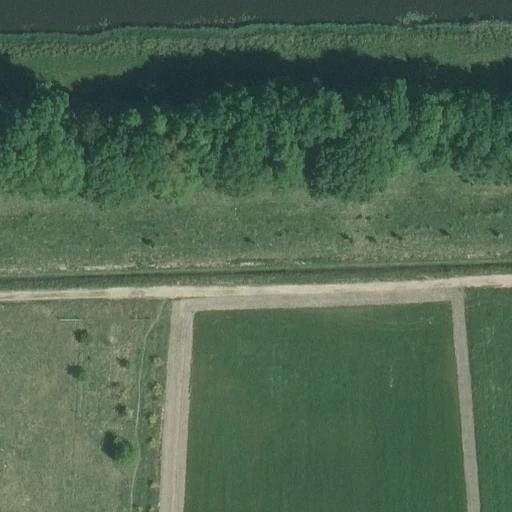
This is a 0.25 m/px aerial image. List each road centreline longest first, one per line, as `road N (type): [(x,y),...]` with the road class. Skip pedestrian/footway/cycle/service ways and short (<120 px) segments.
road 1 (track): [(511,118),(0,135)]
road 2 (track): [(511,275),(0,287)]
